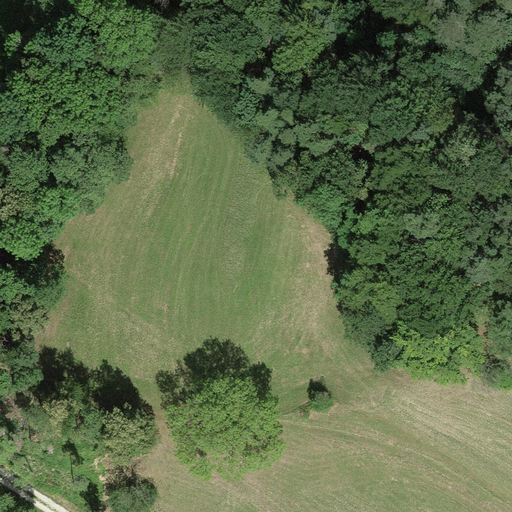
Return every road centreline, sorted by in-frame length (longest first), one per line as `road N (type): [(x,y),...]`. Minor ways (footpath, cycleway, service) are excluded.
road 1 (track): [(54,511),(0,475),(0,129),(69,0)]
road 2 (track): [(367,0),(405,75),(458,111),(481,106),(511,30)]
